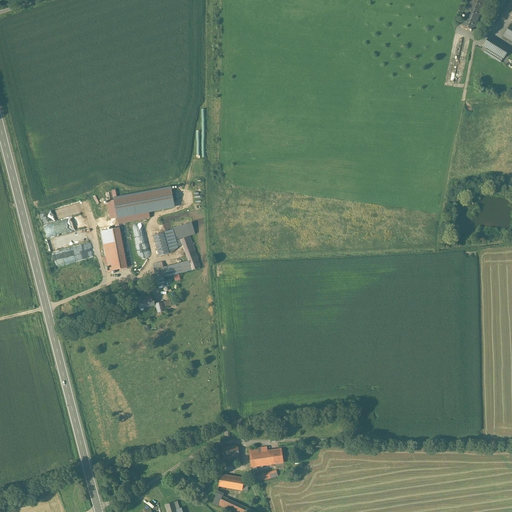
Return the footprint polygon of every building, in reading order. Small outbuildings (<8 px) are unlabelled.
[(485,0),(470,0),(462,26),(474,31),(485,0)] [(509,0),(497,0),(484,27),(490,30),(501,7),(505,9),(509,0)] [(511,21),(503,36),(511,40),(511,21)] [(509,49),(489,36),(484,45),(504,57),(509,49)] [(117,219),(175,208),(170,187),(117,198),(116,191),(112,191),(117,219)] [(181,239),(190,236),(195,234),(191,223),(174,229),(178,240),(181,239)] [(119,228),(102,231),(109,271),(119,269),(127,268),(119,228)] [(139,234),(138,230),(134,231),(136,240),(139,240),(144,239),(143,233),(139,234)] [(173,230),(163,233),(169,254),(177,247),(175,241),(176,241),(173,230)] [(163,233),(153,236),(159,257),(169,254),(163,233)] [(190,236),(181,239),(183,245),(185,251),(194,248),(190,236)] [(200,267),(194,248),(185,251),(191,266),(192,270),(200,267)] [(179,264),(163,268),(165,276),(182,272),(179,264)] [(163,268),(154,270),(156,278),(163,277),(165,276),(163,268)] [(150,294),(145,295),(137,297),(140,307),(144,306),(144,307),(155,305),(153,299),(151,300),(150,294)] [(162,302),(156,304),(158,313),(164,311),(162,302)] [(238,445),(222,447),(223,464),(240,462),(238,445)] [(281,449),(259,452),(259,447),(248,449),(250,467),(283,463),(281,449)] [(268,473),(255,476),(257,482),(270,478),(268,473)] [(244,478),(220,474),(218,486),(242,490),(244,478)] [(278,478),(262,484),(264,490),(280,485),(278,478)] [(245,511),(247,508),(222,496),(218,505),(233,511),(245,511)] [(176,511),(173,502),(166,505),(168,511),(176,511)]
